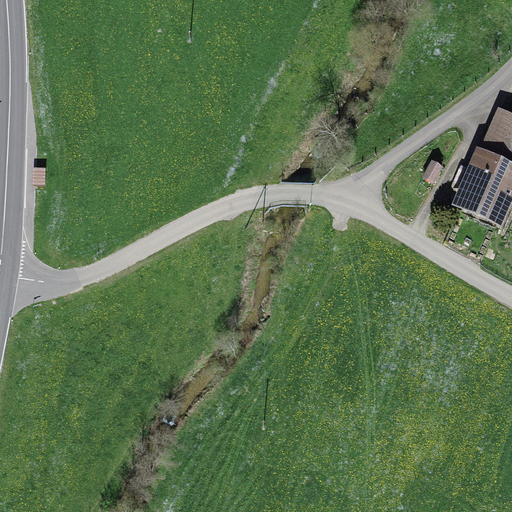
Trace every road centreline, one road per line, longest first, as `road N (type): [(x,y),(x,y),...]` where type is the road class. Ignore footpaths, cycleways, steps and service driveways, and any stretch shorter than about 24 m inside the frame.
road 1 (unclassified): [(0,275),(75,279),(232,204),(289,194),(343,197)]
road 2 (secondary): [(6,0),(0,269)]
road 3 (unclassified): [(343,197),(511,67)]
road 4 (unclassified): [(343,197),(511,296)]
road 5 (track): [(414,240),(466,143),(477,97)]
